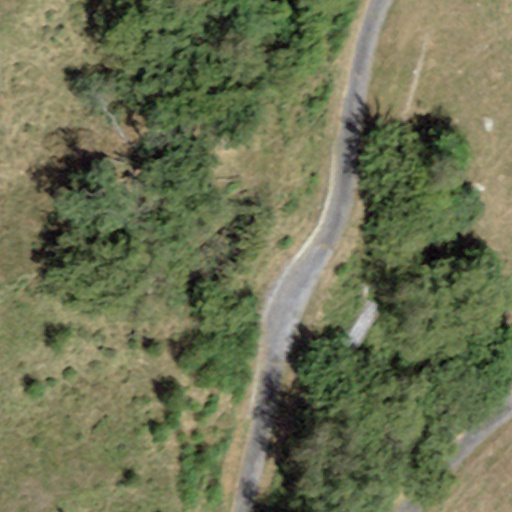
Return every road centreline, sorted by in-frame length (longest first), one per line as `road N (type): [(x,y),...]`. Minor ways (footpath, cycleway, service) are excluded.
road 1 (track): [(379,0),(337,215),(282,345),(242,511)]
road 2 (track): [(397,511),(437,459),(511,402)]
